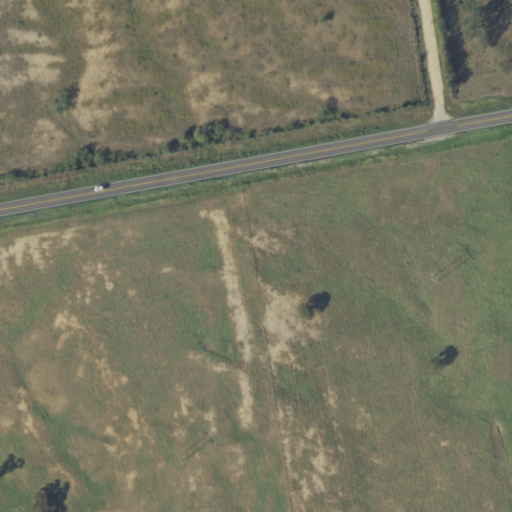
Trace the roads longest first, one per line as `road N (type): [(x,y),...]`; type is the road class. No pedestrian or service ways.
road 1 (tertiary): [(0,210),(511,117)]
road 2 (residential): [(442,130),(422,0)]
